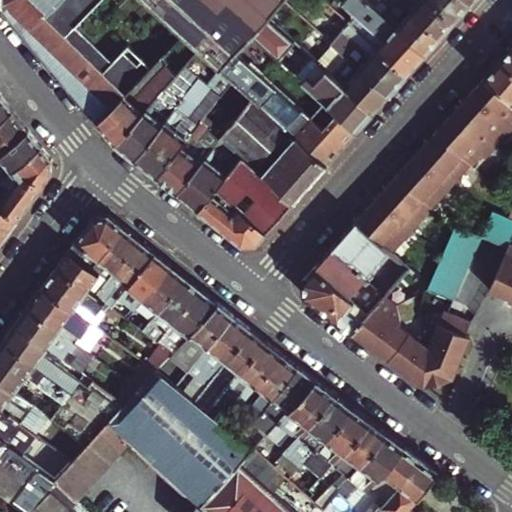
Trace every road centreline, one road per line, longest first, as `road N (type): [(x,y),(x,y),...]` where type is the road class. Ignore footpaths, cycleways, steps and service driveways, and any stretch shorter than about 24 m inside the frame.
road 1 (residential): [(254,288),(511,0)]
road 2 (residential): [(254,288),(446,436)]
road 3 (residential): [(99,164),(254,288)]
road 4 (residential): [(99,164),(0,297)]
road 5 (residential): [(0,51),(99,164)]
road 6 (residential): [(446,436),(499,314),(511,320)]
